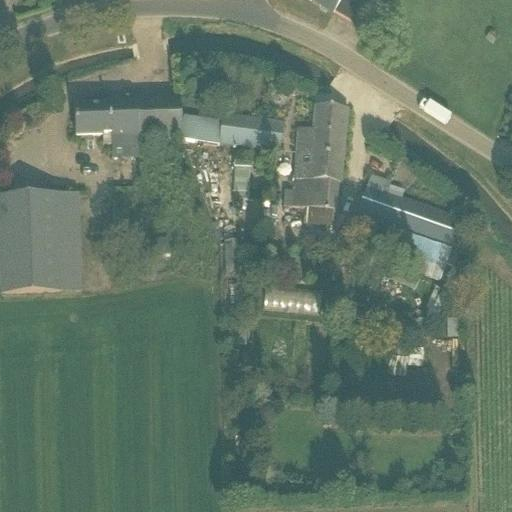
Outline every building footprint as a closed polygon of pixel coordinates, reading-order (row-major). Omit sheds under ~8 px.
[(306,0),(333,16),(342,0),(306,0)] [(138,142),(182,141),(181,117),(180,98),(109,101),(109,107),(74,109),(75,139),(102,138),(103,147),(112,147),(112,159),(139,158),(138,142)] [(292,209),(333,212),(334,212),(337,185),(340,185),(347,111),(315,108),(313,133),(299,131),(292,209)] [(220,145),(223,123),(181,117),(182,141),(219,147),(220,145)] [(279,153),(283,126),(223,117),(223,123),(220,145),(279,153)] [(233,167),(232,199),(248,199),(250,167),(233,167)] [(357,218),(390,230),(379,258),(441,280),(451,251),(462,221),(367,188),(357,218)] [(0,199),(0,266),(1,298),(61,296),(57,197),(0,199)] [(228,244),(226,267),(237,268),(238,254),(236,254),(236,244),(228,244)] [(459,340),(459,321),(447,321),(447,340),(459,340)] [(246,323),(233,323),(233,347),(246,347),(246,323)]
